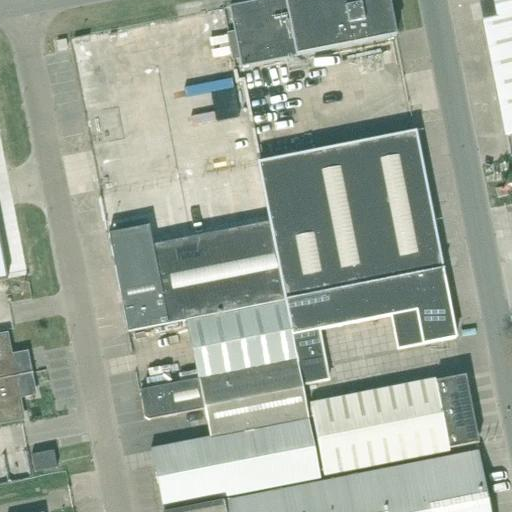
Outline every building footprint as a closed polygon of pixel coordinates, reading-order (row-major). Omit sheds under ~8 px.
[(228,58),(213,0),(178,0),(191,47),(200,44),(205,64),(228,58)] [(395,38),(395,35),(387,0),(271,0),(230,8),(240,57),(242,68),(300,57),(395,38)] [(511,0),(477,0),(505,138),(511,136),(511,0)] [(77,34),(82,56),(114,48),(109,26),(77,34)] [(126,31),(115,34),(125,64),(136,60),(126,31)] [(258,168),(269,225),(274,247),(430,215),(415,137),(258,168)] [(285,303),(274,247),(269,225),(151,248),(147,228),(108,236),(119,293),(123,292),(125,303),(122,304),(128,334),(160,328),(285,303)] [(416,313),(448,307),(442,273),(384,284),(390,318),(416,313)] [(390,318),(384,284),(366,287),(373,322),(390,318)] [(366,287),(349,291),(356,325),(373,322),(366,287)] [(338,329),(356,325),(349,291),(331,294),(338,329)] [(291,338),(318,333),(338,329),(331,294),(285,303),(291,338)] [(172,386),(198,381),(296,362),(295,355),(291,338),(285,303),(160,328),(172,386)] [(416,313),(423,346),(455,340),(448,307),(416,313)] [(393,335),(420,330),(416,313),(390,318),(393,335)] [(393,335),(397,351),(423,346),(420,330),(393,335)] [(295,355),(321,349),(318,333),(291,338),(295,355)] [(6,336),(0,337),(0,380),(30,374),(26,355),(10,358),(6,336)] [(298,371),(325,366),(321,349),(295,355),(296,362),(298,371)] [(301,388),(298,371),(296,362),(198,381),(172,386),(144,391),(142,392),(140,395),(140,397),(144,417),(145,419),(148,421),(150,421),(204,411),(210,440),(308,420),(301,388)] [(301,388),(328,383),(325,366),(298,371),(301,388)] [(30,376),(33,375),(32,374),(30,374),(0,380),(0,425),(23,421),(18,398),(34,395),(30,376)] [(436,387),(448,448),(476,442),(472,423),(468,423),(466,413),(470,412),(463,381),(436,387)] [(448,448),(436,387),(435,382),(382,392),(396,464),(449,453),(448,448)] [(396,464),(382,392),(346,399),(360,471),(396,464)] [(346,399),(310,406),(324,478),(360,471),(346,399)] [(162,511),(319,481),(308,420),(210,440),(151,451),(162,511)] [(0,453),(0,464),(19,463),(19,453),(0,453)] [(53,453),(31,457),(34,474),(40,473),(57,470),(55,460),(53,453)] [(489,511),(485,489),(477,453),(179,511),(489,511)]
